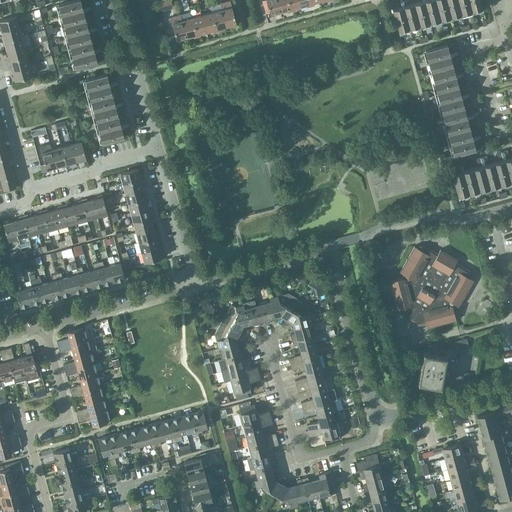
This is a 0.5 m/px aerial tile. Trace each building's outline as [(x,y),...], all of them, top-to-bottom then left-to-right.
[(86,20),(83,9),(80,0),(74,0),(58,5),(64,26),(86,20)] [(170,0),(162,0),(158,1),(161,11),(173,8),(170,0)] [(265,0),(270,15),(280,12),(276,0),(265,0)] [(276,0),(280,12),(286,10),(287,13),(291,12),(290,9),(287,0),(276,0)] [(287,0),(290,9),(300,6),(297,0),(287,0)] [(434,0),(425,0),(423,0),(413,3),(419,25),(440,19),(434,0)] [(456,0),(434,0),(440,19),(461,14),(456,0)] [(456,0),(461,14),(482,8),(479,0),(456,0)] [(221,10),(226,27),(236,24),(230,1),(220,4),(221,10)] [(398,31),(409,28),(419,25),(413,3),(392,9),(398,31)] [(216,29),(226,27),(221,10),(211,13),(216,29)] [(206,32),(216,29),(211,13),(201,15),(206,32)] [(186,37),(182,21),(180,15),(170,18),(176,40),(177,43),(181,42),(180,39),(186,37)] [(196,35),(206,32),(201,15),(192,18),(196,35)] [(0,26),(1,31),(18,26),(16,16),(0,20),(0,26)] [(186,37),(196,35),(192,18),(182,21),(186,37)] [(91,41),(88,30),(86,20),(64,26),(70,47),(91,41)] [(2,41),(21,36),(18,26),(1,31),(3,36),(0,37),(2,41)] [(21,36),(2,41),(3,46),(5,45),(7,51),(24,46),(21,36)] [(175,39),(166,41),(168,50),(177,48),(175,39)] [(91,41),(70,47),(75,68),(97,62),(91,41)] [(425,50),(428,61),(431,72),(452,66),(447,44),(425,50)] [(24,46),(7,51),(8,56),(6,57),(7,61),(26,56),(24,46)] [(12,70),(29,66),(26,56),(7,61),(8,66),(10,65),(12,70)] [(29,66),(12,70),(13,76),(11,76),(13,81),(32,76),(29,66)] [(431,72),(433,82),(436,92),(458,86),(452,66),(431,72)] [(112,95),(109,84),(106,74),(85,80),(91,101),(112,95)] [(442,113),(464,107),(458,86),(436,92),(442,113)] [(96,122),(118,116),(112,95),(91,101),(96,122)] [(469,128),(467,118),(464,107),(442,113),(448,134),(469,128)] [(96,122),(99,132),(102,143),(124,137),(118,116),(96,122)] [(448,134),(451,144),(453,155),(475,149),(469,128),(448,134)] [(81,141),(71,144),(75,161),(81,160),(81,162),(86,161),(81,141)] [(61,147),(66,166),(71,165),(70,163),(75,161),(71,144),(61,147)] [(0,158),(10,156),(8,151),(6,152),(5,147),(0,147),(0,158)] [(61,147),(51,150),(56,167),(61,165),(62,168),(66,166),(61,147)] [(50,168),(56,167),(51,150),(41,152),(46,172),(51,170),(50,168)] [(10,156),(0,158),(0,169),(10,166),(9,161),(11,160),(10,156)] [(511,157),(504,160),(493,163),(499,184),(511,180),(511,157)] [(473,168),(478,190),(499,184),(493,163),(473,168)] [(10,166),(0,169),(0,179),(15,176),(14,171),(12,172),(10,166)] [(457,196),(468,193),(478,190),(473,168),(451,174),(457,196)] [(137,169),(120,173),(122,183),(142,178),(141,174),(138,174),(137,169)] [(15,176),(0,179),(0,190),(16,186),(14,181),(16,180),(15,176)] [(122,183),(125,193),(142,189),(141,183),(143,183),(142,178),(122,183)] [(125,193),(128,203),(147,198),(146,193),(144,194),(142,189),(125,193)] [(97,198),(92,200),(97,217),(107,214),(102,195),(97,196),(97,198)] [(128,203),(130,213),(148,208),(146,203),(148,202),(147,198),(128,203)] [(97,217),(92,200),(87,201),(86,199),(82,200),(87,220),(97,217)] [(72,205),(77,222),(87,220),(82,200),(77,202),(78,204),(72,205)] [(62,206),(67,225),(77,222),(72,205),(67,207),(67,205),(62,206)] [(58,209),(53,211),(57,228),(67,225),(62,206),(57,207),(58,209)] [(149,213),(148,208),(130,213),(133,223),(153,217),(151,213),(149,213)] [(47,210),(42,211),(48,231),(57,228),(53,211),(47,212),(47,210)] [(38,233),(48,231),(42,211),(38,212),(38,215),(33,216),(38,233)] [(23,217),(28,236),(38,233),(33,216),(28,217),(27,215),(23,217)] [(19,243),(29,241),(28,236),(23,217),(18,218),(19,220),(13,221),(18,239),(19,243)] [(133,223),(136,233),(153,228),(152,223),(154,222),(153,217),(133,223)] [(18,239),(13,221),(8,223),(7,221),(3,222),(8,241),(18,239)] [(136,233),(139,242),(158,237),(157,233),(155,233),(153,228),(136,233)] [(139,242),(141,252),(158,248),(157,242),(159,242),(158,237),(139,242)] [(452,307),(454,313),(458,311),(457,309),(473,280),(469,278),(471,274),(470,272),(455,263),(457,260),(440,250),(438,254),(422,245),(420,246),(418,249),(414,246),(399,272),(403,274),(401,278),(452,307)] [(70,248),(64,250),(66,257),(67,258),(72,256),(72,255),(70,248)] [(141,252),(144,262),(163,257),(162,252),(160,253),(158,248),(141,252)] [(115,264),(109,265),(114,282),(125,279),(119,257),(113,258),(115,264)] [(97,262),(103,285),(114,282),(109,265),(104,267),(102,261),(97,262)] [(94,270),(89,271),(93,288),(103,285),(97,262),(92,264),(94,270)] [(82,267),(77,268),(83,291),(93,288),(89,271),(83,273),(82,267)] [(73,275),(68,277),(72,293),(83,291),(77,268),(71,270),(73,275)] [(62,296),(72,293),(68,277),(62,278),(61,272),(56,274),(62,296)] [(51,299),(62,296),(56,274),(51,275),(52,281),(47,282),(51,299)] [(41,302),(51,299),(47,282),(42,284),(40,278),(35,279),(41,302)] [(401,278),(388,282),(396,310),(400,309),(402,316),(417,325),(425,322),(427,328),(456,321),(454,313),(452,307),(401,278)] [(31,305),(41,302),(35,279),(30,281),(31,287),(26,288),(31,305)] [(311,279),(307,286),(314,290),(315,296),(324,294),(321,285),(311,279)] [(265,281),(259,282),(260,289),(267,288),(265,281)] [(31,305),(26,288),(21,290),(19,284),(14,285),(20,308),(31,305)] [(270,302),(274,315),(278,314),(279,315),(280,315),(286,319),(293,306),(285,302),(284,303),(278,300),(277,296),(269,298),(270,302)] [(242,303),(243,305),(244,309),(248,322),(252,321),(253,322),(255,327),(261,326),(260,321),(261,321),(263,320),(259,304),(257,304),(255,305),(254,300),(242,303)] [(295,328),(309,324),(312,323),(310,315),(307,304),(302,302),(301,304),(296,301),(293,306),(286,319),(292,322),(292,323),(294,324),(295,328)] [(270,302),(266,303),(266,302),(259,304),(263,320),(264,325),(270,323),(269,318),(270,316),(274,315),(270,302)] [(214,308),(204,303),(201,309),(211,314),(214,308)] [(222,322),(239,332),(243,325),(244,323),(248,322),(244,309),(243,305),(236,307),(231,305),(222,322)] [(222,322),(214,334),(218,349),(222,348),(222,347),(235,344),(234,340),(235,338),(236,338),(235,338),(239,332),(222,322)] [(309,324),(295,328),(296,331),(295,333),(290,335),(292,340),(313,335),(311,327),(310,328),(309,324)] [(68,338),(56,342),(58,347),(87,339),(84,327),(67,332),(68,338)] [(134,342),(132,336),(131,331),(126,332),(127,337),(129,344),(134,342)] [(313,335),(292,340),(293,346),(298,345),(300,346),(301,350),(314,346),(315,346),(316,346),(313,335)] [(96,349),(93,337),(87,339),(58,347),(59,352),(71,349),(73,355),(90,351),(96,349)] [(406,339),(393,343),(395,352),(409,349),(406,339)] [(466,339),(451,343),(453,352),(469,347),(466,339)] [(20,358),(25,375),(26,380),(26,381),(38,378),(32,355),(28,343),(23,344),(26,356),(20,358)] [(236,348),(235,344),(222,347),(222,348),(218,349),(221,359),(245,353),(243,347),(238,349),(236,348)] [(314,346),(301,350),(302,353),(301,355),(288,359),(290,364),(319,357),(317,349),(315,350),(315,346),(314,346)] [(25,375),(20,358),(14,360),(10,348),(5,349),(13,378),(14,383),(26,380),(25,375)] [(0,363),(0,376),(1,382),(13,378),(5,349),(0,350),(0,352),(3,363),(0,363)] [(75,361),(63,365),(64,370),(94,362),(90,351),(73,355),(75,361)] [(440,387),(446,356),(439,355),(437,351),(432,353),(423,352),(417,383),(426,384),(430,389),(433,386),(440,387)] [(218,360),(221,371),(241,366),(240,362),(241,360),(246,359),(245,353),(221,359),(218,360)] [(307,372),(325,367),(322,356),(319,357),(290,364),(291,370),(304,367),(306,368),(307,372)] [(97,374),(94,362),(64,370),(66,376),(78,372),(79,379),(97,374)] [(241,366),(221,371),(224,382),(230,381),(258,373),(257,367),(244,371),(242,370),(241,366)] [(328,378),(325,367),(307,372),(308,375),(307,377),(294,381),(296,386),(328,378)] [(100,385),(98,378),(104,376),(103,372),(97,374),(79,379),(81,385),(69,388),(71,393),(100,385)] [(247,382),(260,379),(258,373),(230,381),(233,392),(234,392),(235,396),(247,393),(250,392),(249,387),(247,388),(246,384),(247,382)] [(313,393),(333,388),(330,377),(328,378),(296,386),(297,392),(310,389),(312,390),(313,393)] [(100,385),(71,393),(72,399),(84,396),(86,402),(103,397),(100,385)] [(333,388),(313,393),(314,397),(313,399),(300,403),(302,408),(334,400),(336,399),(333,388)] [(36,395),(36,397),(46,394),(44,389),(35,391),(36,395)] [(87,408),(76,411),(77,417),(106,409),(103,397),(86,402),(87,408)] [(319,415),(332,412),(337,411),(334,400),(302,408),(303,414),(316,411),(318,412),(319,415)] [(242,425),(270,417),(269,411),(256,415),(254,414),(253,410),(255,410),(254,405),(250,406),(239,409),(240,413),(239,413),(242,425)] [(110,421),(106,409),(77,417),(79,422),(91,419),(92,426),(110,421)] [(0,419),(13,416),(12,410),(0,413),(0,419)] [(202,410),(192,413),(198,436),(203,434),(201,428),(207,427),(206,423),(202,410)] [(479,427),(498,422),(496,415),(499,414),(498,410),(476,416),(479,427)] [(332,412),(319,415),(320,419),(319,421),(306,425),(308,430),(337,423),(335,415),(333,416),(332,412)] [(193,437),(198,436),(192,413),(181,416),(186,433),(191,431),(193,437)] [(15,421),(13,416),(0,419),(0,431),(5,431),(3,425),(15,421)] [(180,434),(186,433),(181,416),(171,419),(177,441),(182,440),(180,434)] [(259,426),(272,423),(270,417),(242,425),(244,432),(245,432),(246,435),(259,432),(258,428),(259,426)] [(172,443),(177,441),(171,419),(160,422),(165,438),(170,437),(172,443)] [(356,419),(350,420),(352,428),(358,426),(356,419)] [(160,440),(165,438),(160,422),(150,424),(156,447),(161,446),(160,440)] [(498,422),(479,427),(482,437),(506,431),(505,427),(499,428),(498,422)] [(337,423),(308,430),(309,436),(322,433),(324,434),(325,437),(323,438),(324,442),(340,438),(338,434),(340,434),(337,423)] [(151,448),(156,447),(150,424),(140,427),(144,444),(150,443),(151,448)] [(139,445),(144,444),(140,427),(129,430),(135,453),(140,451),(139,445)] [(130,454),(135,453),(129,430),(119,433),(123,450),(129,448),(130,454)] [(233,430),(224,433),(226,440),(234,438),(235,438),(233,430)] [(0,444),(20,439),(18,434),(6,437),(5,431),(0,431),(0,444)] [(485,447),(503,443),(501,436),(507,434),(506,431),(482,437),(485,447)] [(260,436),(259,432),(246,435),(245,435),(248,447),(276,439),(275,433),(262,437),(260,436)] [(118,451),(123,450),(119,433),(108,436),(114,458),(120,457),(118,451)] [(109,460),(114,458),(108,436),(98,439),(102,455),(108,454),(109,460)] [(21,445),(20,439),(0,444),(0,457),(11,455),(9,448),(21,445)] [(278,445),(276,439),(248,447),(250,454),(251,454),(252,457),(265,454),(264,450),(265,448),(278,445)] [(443,459),(462,454),(459,443),(438,449),(439,453),(442,452),(443,459)] [(503,443),(485,447),(487,458),(511,451),(511,448),(505,449),(503,443)] [(190,447),(180,450),(182,456),(191,453),(190,447)] [(69,448),(52,453),(55,463),(78,457),(76,452),(71,454),(69,448)] [(511,451),(487,458),(490,468),(509,463),(507,457),(511,455),(511,451)] [(247,459),(250,470),(254,469),(275,463),(273,457),(268,459),(266,458),(265,454),(252,457),(247,459)] [(446,469),(465,464),(462,454),(443,459),(446,469)] [(184,462),(187,473),(203,469),(202,463),(208,462),(206,456),(184,462)] [(55,463),(58,474),(75,469),(73,464),(79,462),(78,457),(55,463)] [(364,474),(366,475),(367,479),(382,475),(377,458),(356,464),(359,475),(364,474)] [(163,470),(170,469),(168,461),(161,463),(163,470)] [(257,476),(258,479),(271,476),(270,472),(271,470),(276,469),(275,463),(254,469),(256,476),(257,476)] [(509,463),(490,468),(493,479),(511,473),(511,469),(511,470),(509,463)] [(449,480),(468,474),(465,464),(446,469),(449,480)] [(4,469),(3,466),(0,466),(0,483),(13,480),(11,474),(23,471),(22,465),(10,468),(9,468),(4,469)] [(76,475),(75,469),(58,474),(61,484),(83,478),(82,473),(76,475)] [(187,473),(189,484),(212,477),(210,472),(205,474),(203,469),(187,473)] [(315,482),(319,497),(335,492),(330,471),(318,474),(319,479),(319,481),(315,482)] [(364,492),(385,486),(390,484),(388,473),(382,475),(367,479),(368,483),(367,484),(362,486),(364,492)] [(511,473),(493,479),(496,489),(511,484),(511,473)] [(452,490),(471,485),(468,474),(449,480),(452,490)] [(271,476),(258,479),(254,480),(256,489),(260,488),(265,491),(266,493),(273,497),(280,484),(274,481),(272,480),(271,476)] [(213,483),(212,477),(189,484),(192,494),(209,490),(207,484),(213,483)] [(308,477),(302,479),(308,500),(319,497),(315,482),(311,483),(309,482),(308,477)] [(61,484),(64,495),(81,490),(79,485),(85,483),(83,478),(61,484)] [(297,487),(293,488),(296,501),(297,501),(300,500),(300,502),(308,500),(302,479),(296,480),(297,485),(297,487)] [(0,495),(28,488),(26,483),(14,486),(13,480),(0,483),(0,495)] [(287,488),(280,484),(273,497),(281,501),(283,501),(288,504),(289,507),(298,505),(297,501),(296,501),(293,488),(289,489),(287,488)] [(511,496),(511,484),(496,489),(499,500),(511,496)] [(455,500),(473,495),(471,485),(452,490),(455,500)] [(387,493),(385,486),(364,492),(365,497),(370,496),(372,497),(373,501),(387,497),(386,494),(387,493)] [(0,501),(2,508),(19,503),(17,497),(29,494),(28,488),(0,495),(0,501)] [(82,496),(81,490),(64,495),(67,505),(89,499),(88,494),(82,496)] [(210,495),(209,490),(192,494),(195,504),(214,499),(214,500),(218,499),(216,493),(210,495)] [(153,504),(159,503),(160,508),(177,504),(174,493),(152,499),(153,504)] [(474,506),(474,507),(476,506),(473,495),(455,500),(458,510),(458,511),(474,506)] [(388,497),(387,497),(373,501),(374,505),(373,507),(368,508),(369,511),(375,511),(391,508),(388,497)] [(91,504),(89,499),(67,505),(68,511),(83,511),(86,511),(85,506),(91,504)] [(215,504),(214,500),(214,499),(195,504),(191,505),(192,511),(208,511),(211,511),(209,506),(215,504)] [(0,511),(32,511),(34,511),(33,506),(27,508),(21,509),(19,503),(2,508),(0,508),(0,511)]
